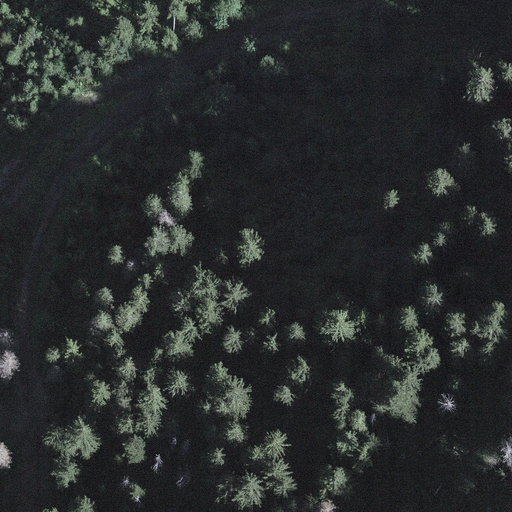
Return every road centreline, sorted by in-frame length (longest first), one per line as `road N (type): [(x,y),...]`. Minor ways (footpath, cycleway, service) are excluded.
road 1 (track): [(26,511),(23,318),(32,244),(77,154),(206,53),(357,0)]
road 2 (track): [(0,181),(33,139),(101,90),(206,53)]
